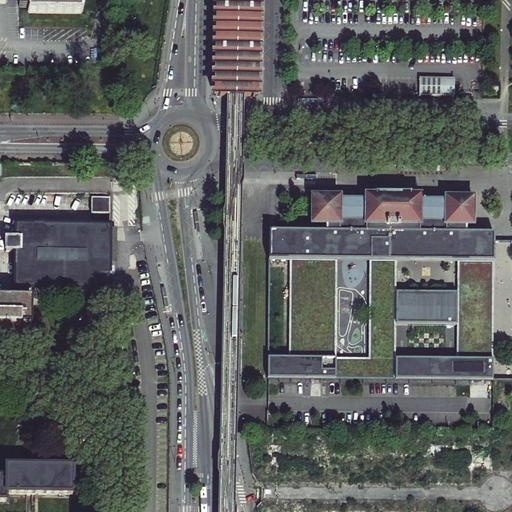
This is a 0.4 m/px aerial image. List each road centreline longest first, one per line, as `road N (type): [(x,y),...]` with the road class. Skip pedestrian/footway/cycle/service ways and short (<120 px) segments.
road 1 (residential): [(155,163),(188,362),(188,511)]
road 2 (residential): [(229,492),(189,273),(181,192),(190,175)]
road 3 (residential): [(200,169),(239,161),(511,159)]
road 4 (residential): [(511,123),(203,122)]
road 5 (tertiary): [(155,126),(0,131)]
road 6 (tertiary): [(0,147),(151,155)]
road 7 (tertiary): [(183,0),(158,122)]
